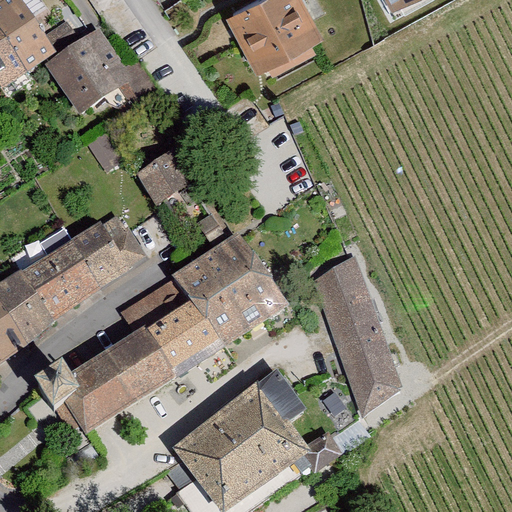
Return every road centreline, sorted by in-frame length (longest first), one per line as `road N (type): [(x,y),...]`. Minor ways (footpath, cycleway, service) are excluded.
road 1 (residential): [(59,511),(290,340)]
road 2 (residential): [(0,395),(150,280)]
